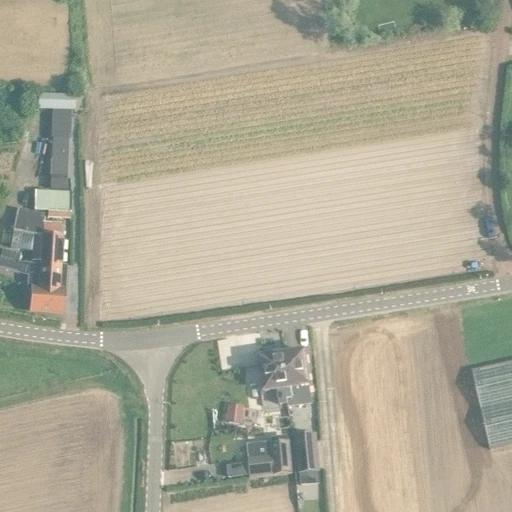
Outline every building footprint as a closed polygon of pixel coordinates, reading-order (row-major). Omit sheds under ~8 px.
[(69,139),(70,111),(51,111),(49,138),(51,138),(49,189),(65,190),(68,139),(69,139)] [(69,218),(70,193),(34,191),(32,210),(46,211),(46,217),(69,218)] [(39,252),(39,264),(60,266),(62,237),(61,237),(62,224),(42,222),(43,215),(16,210),(11,231),(33,235),(32,252),(39,252)] [(0,268),(16,273),(22,253),(5,248),(0,265),(0,268)] [(59,272),(60,266),(39,264),(38,277),(37,289),(30,288),(29,311),(61,313),(62,290),(63,272),(59,272)] [(303,351),(287,354),(289,369),(293,369),(295,386),(292,387),(295,405),(311,404),(308,385),(303,351)] [(287,407),(291,406),(295,405),(292,387),(295,386),(293,369),(289,369),(287,354),(273,356),(270,354),(264,355),(262,357),(259,358),(263,391),(264,391),(289,388),(291,398),(286,399),(287,407)] [(243,407),(228,405),(226,422),(240,424),(243,407)] [(249,478),(273,475),(291,473),(288,441),(287,441),(272,443),(270,443),(270,442),(246,444),(247,457),(248,464),(248,466),(248,473),(249,475),(249,478)] [(298,471),(301,471),(318,470),(315,441),(295,443),(298,471)] [(227,478),(249,475),(248,473),(248,466),(248,464),(226,466),(227,478)]
